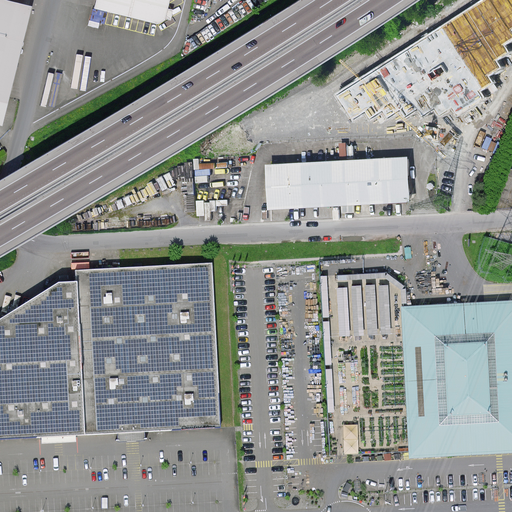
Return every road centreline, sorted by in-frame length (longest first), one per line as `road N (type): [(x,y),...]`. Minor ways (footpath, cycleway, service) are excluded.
road 1 (unclassified): [(511,219),(45,243),(0,224)]
road 2 (motorway): [(0,236),(387,0)]
road 3 (tertiary): [(357,0),(0,218)]
road 4 (motorway): [(331,0),(0,200)]
road 5 (unclassified): [(0,209),(54,0)]
